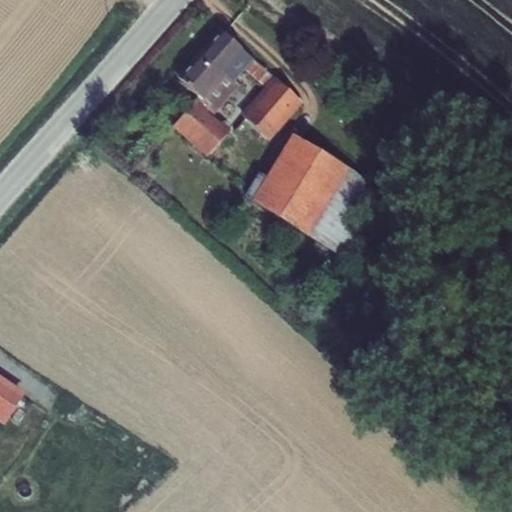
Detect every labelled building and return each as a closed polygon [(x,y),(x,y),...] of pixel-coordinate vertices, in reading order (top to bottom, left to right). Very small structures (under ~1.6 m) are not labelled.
[(244,71),(266,90),(273,81),(223,36),(180,84),(199,100),(174,128),(208,159),(227,138),(210,121),(240,88),(233,82),(244,71)] [(330,79),(308,62),(298,72),(319,91),(330,79)] [(272,94),(279,86),(273,81),(266,90),(272,94)] [(301,105),(279,86),(272,94),(266,90),(241,118),(266,143),(301,105)] [(342,261),(380,198),(350,173),(291,136),(261,181),(256,177),(243,199),(342,261)] [(0,420),(6,425),(23,400),(0,384),(0,420)] [(34,407),(23,400),(6,425),(18,433),(34,407)]
